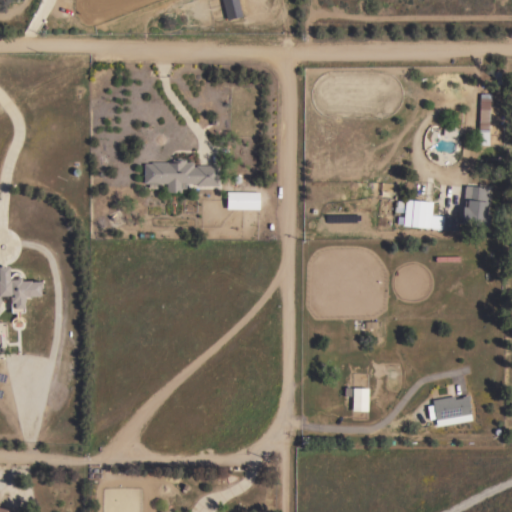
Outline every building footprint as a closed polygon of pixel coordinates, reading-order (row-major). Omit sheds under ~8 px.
[(219,0),(225,21),(240,17),(235,0),(219,0)] [(491,94),(491,102),(489,102),(488,121),(487,128),(488,128),(487,132),(489,132),(488,145),(477,144),(479,94),(491,94)] [(217,165),(217,185),(194,185),(194,183),(184,183),(184,188),(180,188),(180,192),(165,191),(165,183),(155,183),(155,188),(147,187),(147,183),(142,183),(142,163),(149,163),(149,162),(166,162),(170,162),(171,159),(173,159),(173,160),(174,160),(175,158),(179,158),(181,160),(182,160),(182,159),(184,159),(184,162),(192,162),(192,166),(194,166),(194,165),(217,165)] [(487,187),(484,213),(488,214),(487,226),(460,223),(463,185),(487,187)] [(258,192),(258,209),(225,209),(225,191),(258,192)] [(427,227),(427,228),(401,225),(404,199),(431,202),(430,214),(442,216),(440,229),(427,227)] [(456,230),(441,229),(442,215),(457,216),(456,230)] [(0,266),(7,266),(8,279),(8,276),(9,276),(10,274),(11,273),(12,273),(13,272),(14,272),(16,273),(17,274),(18,275),(19,275),(19,277),(20,277),(20,280),(29,280),(29,281),(40,281),(41,288),(39,288),(39,296),(23,296),(23,302),(22,302),(23,312),(9,312),(9,295),(0,295),(0,266)] [(366,388),(366,411),(351,410),(351,387),(366,388)] [(461,397),(460,396),(467,395),(468,400),(467,400),(469,413),(434,420),(434,418),(427,419),(425,405),(431,404),(430,399),(448,396),(448,399),(461,397)]
